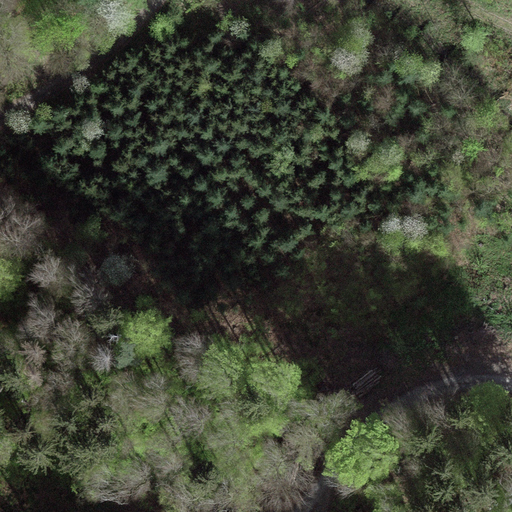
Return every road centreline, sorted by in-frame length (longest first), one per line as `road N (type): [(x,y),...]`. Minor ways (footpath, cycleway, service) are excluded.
road 1 (track): [(296,511),(327,458),(384,405),(461,373),(511,378)]
road 2 (track): [(0,117),(93,59),(157,0)]
